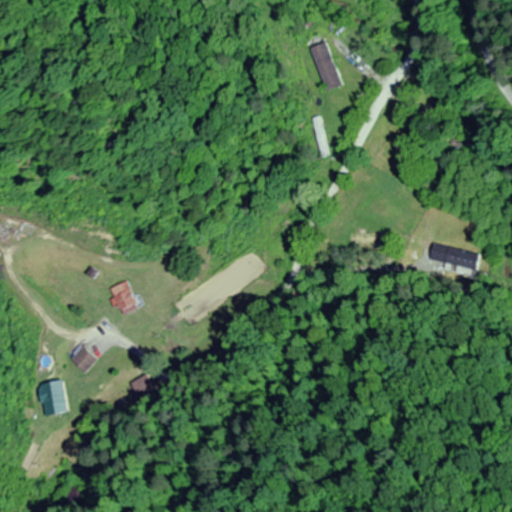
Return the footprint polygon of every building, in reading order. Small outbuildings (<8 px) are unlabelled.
[(326,43),(308,50),(324,93),(342,86),(326,43)] [(326,158),(318,118),(311,120),(319,159),(326,158)] [(400,141),(404,153),(422,146),(417,134),(400,141)] [(382,244),(379,234),(350,243),(353,253),(382,244)] [(480,256),(432,243),(428,260),(476,272),(480,256)] [(139,308),(125,282),(109,292),(123,317),(139,308)] [(86,373),(97,361),(83,349),(73,361),(86,373)] [(42,419),(68,414),(62,382),(37,386),(42,419)]
